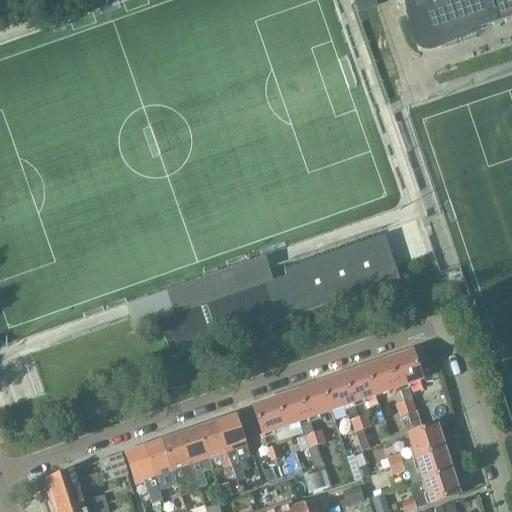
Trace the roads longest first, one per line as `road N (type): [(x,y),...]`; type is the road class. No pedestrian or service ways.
road 1 (residential): [(0,477),(432,326)]
road 2 (residential): [(507,511),(453,337),(432,326)]
